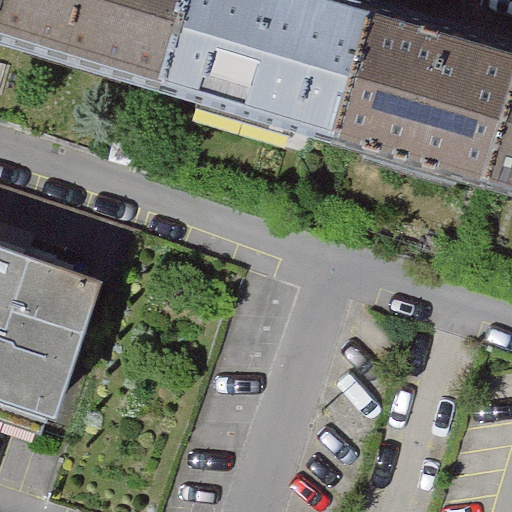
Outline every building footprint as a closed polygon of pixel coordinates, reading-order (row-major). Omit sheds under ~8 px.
[(0,0),(0,32),(164,82),(188,0),(0,0)] [(188,0),(164,82),(336,133),(374,0),(188,0)] [(511,35),(389,0),(374,0),(336,133),(492,181),(511,108),(511,35)] [(0,120),(511,287),(511,186),(492,181),(336,133),(164,82),(0,32),(0,120)] [(511,108),(492,181),(511,186),(511,108)] [(0,185),(0,218),(17,224),(12,239),(77,261),(92,216),(0,185)] [(98,283),(0,251),(0,396),(55,415),(98,283)]
